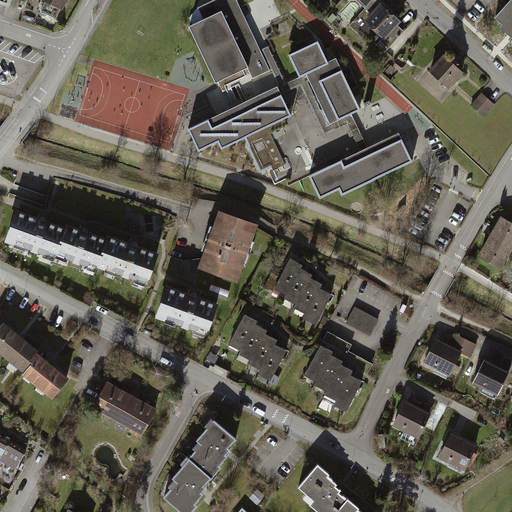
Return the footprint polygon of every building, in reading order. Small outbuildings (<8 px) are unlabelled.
[(0,0),(0,4),(12,9),(15,0),(0,0)] [(67,0),(27,0),(25,4),(36,10),(40,2),(62,12),(67,0)] [(241,0),(215,0),(216,1),(198,10),(203,21),(187,29),(215,87),(249,70),(255,81),(271,73),(261,52),(237,2),(241,0)] [(384,0),(354,0),(354,1),(370,15),(383,1),(384,0)] [(499,30),(511,40),(511,0),(495,20),(502,26),(499,30)] [(395,12),(383,1),(370,15),(363,23),(383,42),(397,27),(400,24),(391,16),(395,12)] [(405,34),(397,27),(383,42),(380,45),(388,52),(405,34)] [(360,112),(335,62),(327,66),(317,45),(289,58),(299,79),(306,76),(330,126),(353,115),(360,112)] [(265,50),(261,52),(271,73),(276,83),(279,89),(282,96),(302,86),(326,137),(349,126),(362,153),(369,149),(355,119),(353,115),(330,126),(306,76),(299,79),(287,85),(269,48),(265,50)] [(429,73),(450,92),(464,77),(443,58),(429,73)] [(279,89),(188,132),(198,153),(218,143),(222,152),(248,140),(263,171),(284,162),(269,130),(293,118),(282,96),(279,89)] [(495,107),(482,95),(471,107),(484,119),(495,107)] [(362,153),(308,178),(318,199),(338,190),(342,198),(412,165),(398,135),(369,149),(362,153)] [(53,262),(54,259),(65,228),(17,211),(4,245),(53,262)] [(236,280),(256,225),(221,212),(202,267),(236,280)] [(511,246),(511,221),(500,214),(477,254),(500,268),(511,246)] [(94,274),(95,271),(106,240),(66,225),(65,228),(54,259),(94,274)] [(157,255),(107,237),(106,240),(95,271),(145,289),(157,255)] [(302,267),(291,261),(275,290),(287,296),(301,270),(302,267)] [(301,270),(287,296),(285,300),(297,307),(311,280),(313,276),(301,270)] [(311,280),(297,307),(295,310),(307,316),(321,290),(323,286),(311,280)] [(230,291),(212,285),(210,291),(228,297),(230,291)] [(218,304),(167,287),(155,323),(206,341),(218,304)] [(321,290),(307,316),(305,321),(317,327),(333,297),(321,290)] [(378,321),(355,309),(346,324),(370,337),(378,321)] [(255,324),(243,318),(229,349),(241,354),(253,327),(255,324)] [(37,354),(2,326),(0,328),(0,358),(20,375),(35,356),(37,354)] [(253,327),(241,354),(239,358),(251,364),(264,336),(266,333),(253,327)] [(450,345),(436,339),(424,366),(450,378),(461,354),(471,359),(478,345),(455,334),(450,345)] [(264,336),(251,364),(250,367),(262,373),(275,346),(277,342),(264,336)] [(275,346),(262,373),(260,377),(273,383),(287,351),(275,346)] [(333,354),(321,348),(305,377),(317,383),(331,357),(333,354)] [(491,362),(485,359),(473,385),(484,390),(482,395),(496,402),(511,367),(511,359),(496,352),(491,362)] [(68,383),(35,356),(20,375),(18,377),(51,404),(68,383)] [(331,357),(317,383),(315,387),(327,394),(341,367),(343,363),(331,357)] [(341,367),(327,394),(325,397),(337,403),(351,377),(353,373),(341,367)] [(351,377),(337,403),(335,408),(347,414),(363,384),(351,377)] [(155,411),(106,384),(91,411),(140,438),(155,411)] [(429,415),(403,402),(391,426),(417,439),(429,415)] [(188,462),(211,481),(219,471),(218,469),(226,460),(224,458),(228,454),(227,452),(234,443),(210,423),(204,431),(206,432),(195,445),(197,447),(191,453),(194,456),(188,462)] [(475,446),(448,433),(436,460),(463,472),(475,446)] [(23,457),(0,445),(0,462),(15,471),(23,457)] [(171,490),(162,502),(174,511),(193,511),(196,509),(194,508),(202,499),(200,497),(204,492),(203,491),(211,481),(188,462),(185,460),(179,468),(183,471),(169,488),(171,490)] [(328,478),(317,468),(298,490),(314,504),(310,509),(313,511),(339,511),(346,504),(338,497),(340,495),(334,490),(336,488),(326,480),(328,478)] [(346,504),(339,511),(357,511),(358,511),(348,502),(346,504)]
